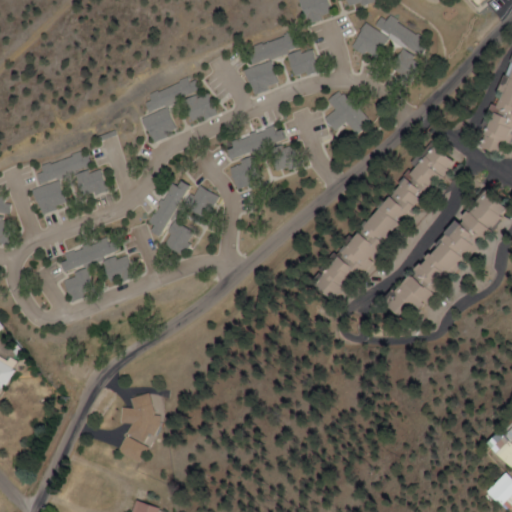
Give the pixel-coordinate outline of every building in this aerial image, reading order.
[(332,0),(301,0),(309,23),(337,15),(332,0)] [(378,3),(377,0),(349,0),(353,9),(378,3)] [(386,15),(379,28),(424,54),(432,41),(386,15)] [(357,45),(380,61),(394,41),(371,24),(357,45)] [(306,47),(301,31),(250,48),(255,64),(306,47)] [(511,47),(476,147),(501,156),(511,126),(511,120),(508,119),(511,107),(511,47)] [(292,55),(296,77),(323,73),(320,50),(292,55)] [(416,84),(428,65),(406,51),(394,70),(416,84)] [(250,68),(255,93),(283,87),(278,62),(250,68)] [(170,106),(202,90),(197,80),(190,83),(187,77),(145,97),(154,114),(145,119),(158,143),(182,131),(170,106)] [(341,131),(351,123),(361,135),(375,123),(356,100),(353,103),(344,91),(332,101),(340,111),(331,119),(341,131)] [(220,115),(212,93),(187,102),(196,124),(220,115)] [(293,139),(290,131),(285,133),(281,125),(235,146),(242,162),(293,139)] [(448,159),(424,140),(315,285),(339,304),(448,159)] [(282,174),(307,167),(300,144),(276,151),(282,174)] [(43,185),(96,167),(92,155),(84,158),(82,153),(38,168),(43,185)] [(235,167),(244,189),(268,180),(260,158),(235,167)] [(113,191),(105,168),(81,177),(90,199),(113,191)] [(37,190),(47,215),(74,205),(64,180),(37,190)] [(225,201),(209,186),(193,203),(209,219),(225,201)] [(409,275),(408,274),(384,302),(397,314),(405,304),(412,310),(420,300),(427,305),(507,209),(481,188),(409,275)] [(0,213),(13,217),(17,203),(0,198),(0,213)] [(0,241),(19,243),(22,221),(0,218),(0,241)] [(132,252),(127,241),(120,244),(117,239),(72,258),(79,274),(132,252)] [(117,283),(143,279),(140,258),(114,263),(117,283)] [(73,283),(85,302),(106,289),(93,270),(73,283)] [(0,335),(8,327),(0,318),(0,335)] [(0,382),(12,389),(24,367),(0,354),(0,382)] [(128,398),(130,407),(120,409),(117,417),(118,421),(128,426),(116,453),(140,463),(147,447),(142,444),(145,436),(155,434),(157,428),(149,393),(128,398)] [(501,511),(511,502),(511,429),(508,433),(505,430),(488,445),(510,468),(484,492),(501,511)] [(156,511),(157,509),(133,501),(129,511),(156,511)]
